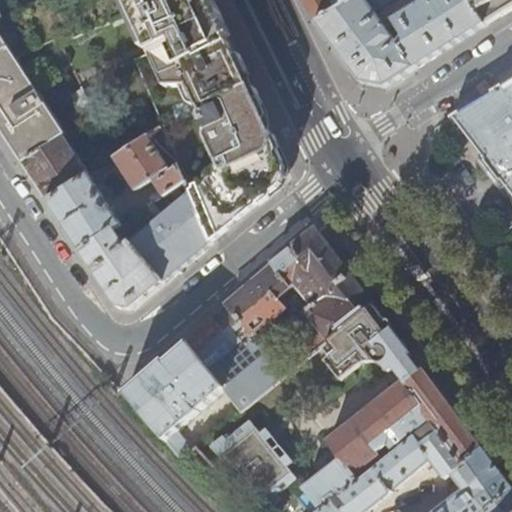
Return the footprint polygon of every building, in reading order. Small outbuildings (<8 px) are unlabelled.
[(0,0),(0,8),(4,18),(42,0),(0,0)] [(42,0),(4,18),(0,20),(0,126),(15,150),(49,201),(91,175),(92,175),(67,137),(68,135),(19,60),(55,43),(58,48),(133,14),(151,53),(174,43),(187,68),(230,45),(209,0),(42,0)] [(304,0),(318,25),(319,25),(320,26),(360,0),(304,0)] [(360,0),(320,26),(340,53),(363,84),(388,89),(401,80),(451,49),(487,27),(469,0),(428,0),(429,1),(422,6),(419,0),(406,8),(410,14),(395,23),(408,44),(404,51),(388,31),(392,29),(388,23),(385,25),(375,13),(393,0),(360,0)] [(511,0),(469,0),(487,27),(506,15),(511,10),(511,0)] [(253,212),(285,185),(289,169),(283,159),(280,151),(279,150),(267,123),(249,85),(230,45),(187,68),(174,43),(151,53),(134,60),(164,129),(170,144),(180,169),(187,185),(213,245),(253,212)] [(511,81),(487,97),(452,119),(502,184),(507,180),(511,186),(511,81)] [(172,195),(187,185),(180,169),(174,173),(151,138),(117,159),(139,192),(156,181),(167,198),(172,195)] [(91,175),(49,201),(67,229),(82,253),(124,226),(91,175)] [(187,185),(172,195),(180,207),(135,244),(167,283),(192,262),(212,246),(213,245),(187,185)] [(129,223),(124,226),(82,253),(100,280),(119,308),(134,311),(148,299),(167,283),(135,244),(129,223)] [(242,412),(287,376),(253,339),(287,310),(280,301),(296,286),(312,308),(305,314),(307,315),(303,318),(325,345),(375,306),(349,271),(317,229),(272,264),(274,266),(249,288),(188,342),(225,389),(242,412)] [(418,266),(409,269),(419,282),(428,278),(418,266)] [(321,511),(323,511),(416,439),(433,426),(438,433),(463,467),(485,452),(440,393),(424,371),(422,372),(410,357),(412,355),(402,342),(396,333),(390,325),(375,306),(325,345),(322,348),(330,360),(326,363),(335,375),(336,375),(340,377),(342,378),(352,375),(361,369),(374,364),(386,369),(389,374),(390,374),(391,374),(396,370),(407,383),(404,386),(403,385),(327,444),(341,460),(304,489),(321,511)] [(225,389),(188,342),(159,367),(127,395),(183,461),(193,452),(175,431),(192,417),(184,407),(189,403),(197,412),(225,389)] [(228,434),(211,447),(271,508),(281,500),(278,496),(298,479),(282,460),(287,456),(272,437),(268,441),(252,423),(231,437),(228,434)] [(422,447),(416,439),(323,511),(369,511),(432,462),(446,481),(453,476),(465,492),(439,511),(511,511),(511,488),(510,486),(485,452),(463,467),(438,433),(422,447)]
